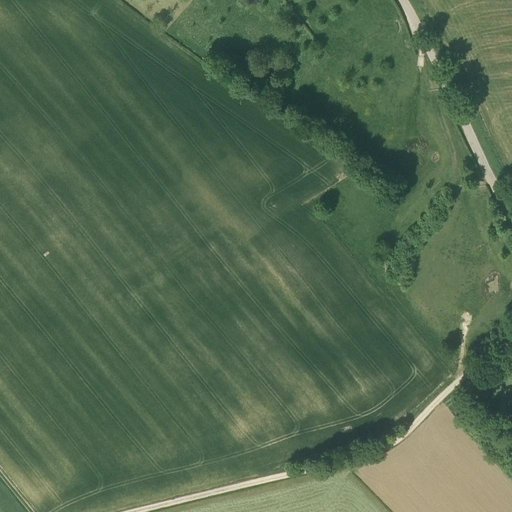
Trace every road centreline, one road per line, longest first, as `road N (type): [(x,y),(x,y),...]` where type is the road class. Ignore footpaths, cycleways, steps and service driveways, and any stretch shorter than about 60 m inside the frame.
road 1 (track): [(129,511),(365,455),(401,435),(511,335)]
road 2 (unclassified): [(511,216),(400,0)]
